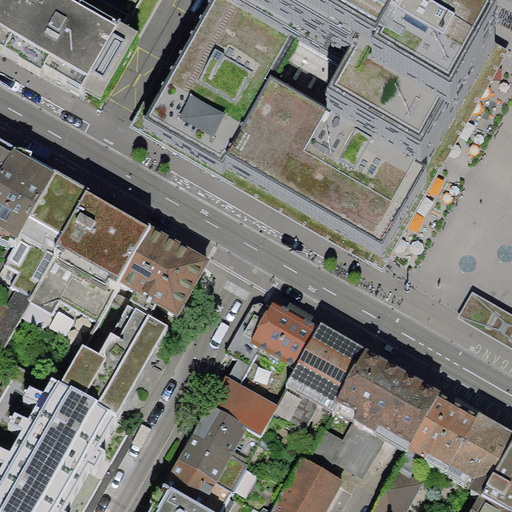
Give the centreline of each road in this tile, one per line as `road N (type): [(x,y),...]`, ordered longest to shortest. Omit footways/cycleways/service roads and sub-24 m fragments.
road 1 (residential): [(257,249),(109,511)]
road 2 (unclassified): [(257,249),(0,102)]
road 3 (unclassified): [(511,394),(257,249)]
